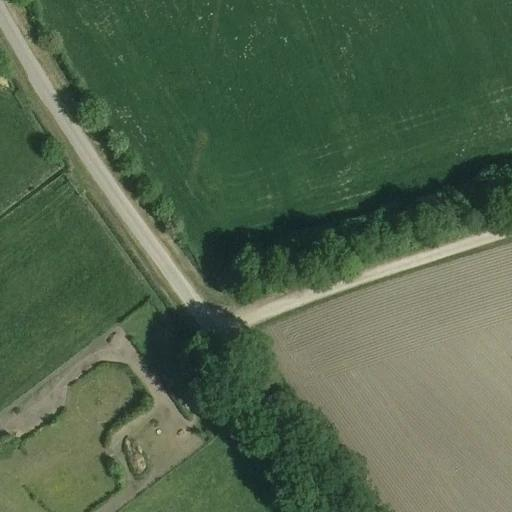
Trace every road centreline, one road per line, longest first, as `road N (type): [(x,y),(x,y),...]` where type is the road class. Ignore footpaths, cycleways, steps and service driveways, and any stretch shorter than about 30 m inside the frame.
road 1 (track): [(344,511),(215,332),(511,227)]
road 2 (unclassified): [(215,332),(79,145),(0,11)]
